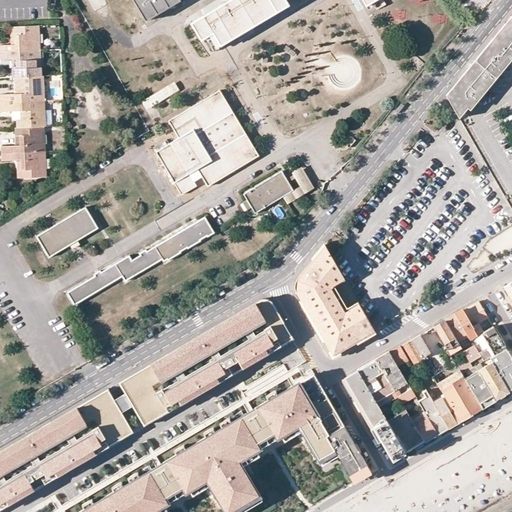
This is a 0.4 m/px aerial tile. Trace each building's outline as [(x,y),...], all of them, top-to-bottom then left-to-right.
[(134,0),(147,21),(181,0),(134,0)] [(286,0),(367,0),(369,4),(376,0),(228,0),(191,23),(201,40),(217,31),(224,43),(289,4),(286,0)] [(476,97),(479,99),(511,59),(511,16),(499,30),(504,33),(498,40),(494,37),(456,83),(446,94),(447,96),(459,117),(476,97)] [(0,44),(0,52),(36,50),(35,34),(39,34),(39,25),(10,27),(10,35),(15,35),(15,44),(10,44),(0,44)] [(494,37),(498,40),(504,33),(499,30),(497,32),(494,37)] [(0,59),(11,59),(16,59),(16,68),(12,69),(12,77),(15,77),(42,76),(41,67),(36,67),(36,50),(0,52),(0,59)] [(15,84),(18,84),(19,94),(15,94),(1,95),(2,103),(45,101),(43,76),(42,76),(15,77),(15,84)] [(142,99),(146,108),(181,91),(177,82),(142,99)] [(219,90),(168,121),(179,138),(169,144),(166,139),(158,144),(161,148),(156,151),(181,194),(197,185),(190,173),(198,169),(208,186),(258,155),(219,90)] [(16,119),(17,127),(44,126),(46,126),(45,101),(2,103),(2,111),(14,110),(20,110),(21,120),(16,119)] [(1,153),(41,152),(40,135),(44,135),(44,126),(17,127),(15,128),(15,136),(20,136),(20,145),(16,145),(1,146),(1,153)] [(46,167),(42,167),(41,159),(41,152),(1,153),(2,161),(16,160),(21,160),(21,169),(17,169),(17,178),(46,176),(46,167)] [(292,172),(300,187),(293,190),(283,197),(288,204),(314,188),(302,166),(292,172)] [(255,213),(264,208),(283,197),(293,190),(282,171),(264,181),(243,194),(247,200),(243,202),(247,210),(252,207),(255,213)] [(98,228),(85,207),(37,236),(49,257),(69,245),(77,240),(98,228)] [(139,253),(140,255),(132,260),(129,255),(120,260),(101,272),(100,270),(94,274),(95,276),(88,280),(67,292),(74,305),(122,276),(125,281),(129,279),(149,267),(162,259),(163,261),(167,259),(168,260),(181,252),(181,251),(187,248),(188,249),(201,241),(201,240),(207,236),(208,237),(214,233),(205,217),(150,249),(147,251),(146,249),(139,253)] [(69,245),(72,250),(80,244),(77,240),(69,245)] [(345,281),(324,246),(299,277),(297,279),(303,289),(299,291),(330,343),(326,345),(328,348),(332,355),(333,356),(339,353),(374,332),(357,302),(345,281)] [(109,388),(0,451),(0,509),(134,431),(123,413),(134,406),(145,425),(293,338),(275,307),(271,300),(267,298),(263,299),(120,382),(126,392),(115,399),(109,388)] [(478,301),(463,310),(477,335),(484,331),(479,322),(488,317),(478,301)] [(463,310),(456,314),(470,338),(477,335),(463,310)] [(470,361),(481,356),(470,338),(456,314),(445,320),(455,337),(458,342),(465,354),(470,361)] [(444,343),(455,337),(445,320),(434,327),(444,343)] [(484,331),(477,335),(487,352),(489,357),(493,355),(505,348),(493,326),(484,331)] [(420,335),(412,340),(422,357),(430,352),(420,335)] [(444,343),(447,348),(458,342),(455,337),(444,343)] [(412,340),(403,344),(415,363),(423,359),(422,357),(412,340)] [(400,346),(389,353),(398,367),(409,360),(400,346)] [(493,355),(496,361),(509,354),(505,348),(493,355)] [(489,357),(487,352),(481,356),(483,360),(485,360),(489,357)] [(389,353),(376,360),(394,390),(407,383),(398,367),(389,353)] [(465,354),(454,360),(460,370),(462,373),(470,368),(473,367),(470,361),(465,354)] [(508,390),(511,387),(511,359),(509,354),(496,361),(493,355),(489,357),(508,390)] [(495,398),(508,390),(489,357),(485,360),(487,364),(482,367),(480,363),(475,365),(495,398)] [(376,360),(359,370),(376,401),(391,392),(395,399),(398,397),(394,390),(376,360)] [(473,372),(465,377),(482,405),(495,398),(475,365),(473,367),(470,368),(473,372)] [(359,370),(346,378),(392,459),(405,451),(387,420),(380,407),(376,401),(359,370)] [(462,373),(460,370),(437,383),(440,389),(463,375),(462,373)] [(151,511),(165,504),(169,501),(166,496),(183,485),(187,491),(190,489),(207,479),(211,485),(227,511),(228,511),(259,494),(243,466),(239,460),(257,449),(261,447),(258,441),(275,431),(279,437),(282,435),(300,424),(303,430),(320,458),(335,449),(327,435),(344,425),(314,374),(256,408),(258,412),(249,417),(247,413),(164,462),(166,466),(157,471),(155,468),(80,511),(151,511)] [(458,419),(482,405),(465,377),(463,375),(440,389),(445,397),(458,419)] [(414,395),(411,389),(398,397),(402,402),(414,395)] [(436,432),(447,426),(428,393),(426,390),(423,391),(426,398),(419,402),(423,410),(436,432)] [(431,392),(428,393),(447,426),(458,419),(445,397),(437,402),(431,392)] [(256,408),(247,413),(249,417),(258,412),(256,408)] [(406,409),(387,420),(405,451),(424,439),(411,417),(406,409)] [(423,410),(411,417),(424,439),(436,432),(423,410)] [(300,424),(282,435),(286,440),(303,430),(300,424)] [(353,481),(370,470),(351,438),(345,441),(344,438),(342,435),(347,431),(344,425),(327,435),(335,449),(338,455),(353,481)] [(261,447),(279,437),(275,431),(258,441),(261,447)] [(243,466),(261,455),(257,449),(239,460),(243,466)] [(335,449),(320,458),(323,464),(338,455),(335,449)] [(164,462),(155,468),(157,471),(166,466),(164,462)] [(418,472),(369,486),(365,507),(371,511),(383,511),(384,510),(386,511),(392,511),(393,510),(400,508),(393,506),(391,500),(390,507),(383,506),(386,489),(396,497),(399,496),(398,505),(405,497),(400,493),(421,497),(416,503),(425,500),(421,488),(430,478),(419,481),(417,479),(418,472)] [(194,495),(211,485),(207,479),(190,489),(194,495)] [(183,485),(166,496),(169,501),(187,491),(183,485)] [(259,494),(228,511),(242,511),(263,500),(259,494)]
